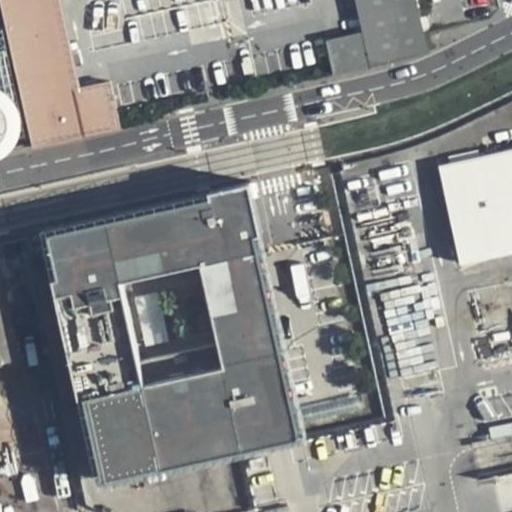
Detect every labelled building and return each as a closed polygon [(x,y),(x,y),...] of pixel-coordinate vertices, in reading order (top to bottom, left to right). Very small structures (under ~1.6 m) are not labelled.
[(64,0),(2,0),(34,142),(124,123),(114,77),(83,84),(64,0)] [(431,50),(420,0),(360,0),(367,28),(329,36),(336,71),(431,50)] [(13,144),(24,136),(31,124),(34,111),(33,97),(27,85),(17,76),(5,70),(0,69),(0,148),(13,144)] [(511,250),(511,147),(441,163),(462,261),(511,250)] [(296,436),(259,232),(266,230),(254,179),(213,188),(215,194),(54,230),(63,274),(58,275),(85,394),(89,393),(108,476),(242,446),(296,436)] [(0,249),(0,362),(24,357),(0,249)]
